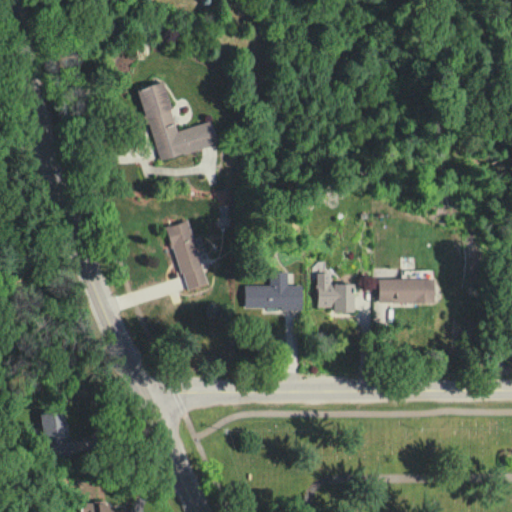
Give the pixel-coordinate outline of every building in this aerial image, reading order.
[(216,145),(210,122),(176,130),(164,82),(138,88),(156,160),(216,145)] [(168,225),(183,291),(204,286),(189,221),(168,225)] [(244,308),(301,309),(301,286),(286,285),(286,273),(269,273),(269,286),(244,285),(244,308)] [(316,273),(316,307),(332,307),(332,312),(353,312),(353,284),(329,284),(329,273),(316,273)] [(378,303),(434,302),(433,278),(377,279),(378,303)] [(39,413),(45,447),(70,444),(65,409),(39,413)]
